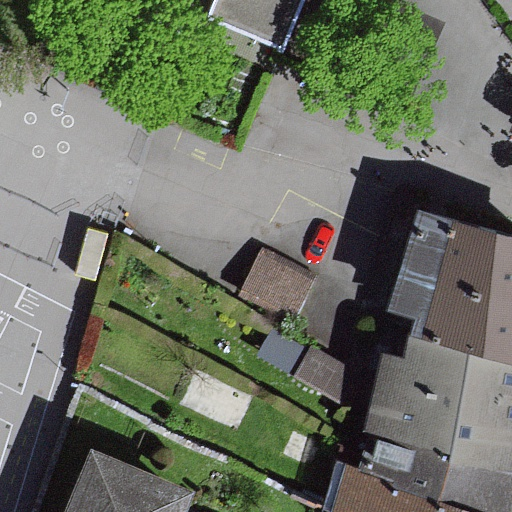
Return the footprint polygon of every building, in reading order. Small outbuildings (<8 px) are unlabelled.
[(214,0),(207,16),(279,46),(298,0),(214,0)] [(415,307),(410,330),(511,357),(511,229),(416,206),(387,300),(415,307)] [(312,275),(264,249),(243,288),(292,314),(312,275)] [(372,428),(510,455),(511,441),(511,357),(410,330),(405,357),(383,350),(365,424),(372,428)] [(341,399),(356,372),(310,345),(294,372),(341,399)] [(500,511),(510,455),(372,428),(365,469),(494,511),(500,511)] [(178,511),(189,488),(90,447),(62,511),(178,511)] [(325,503),(332,506),(330,511),(494,511),(365,469),(336,460),(325,503)]
